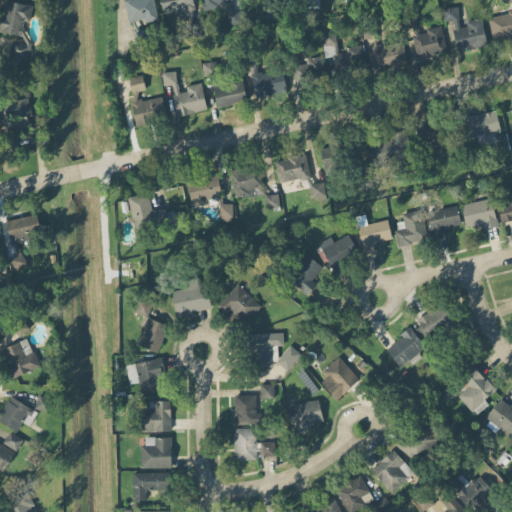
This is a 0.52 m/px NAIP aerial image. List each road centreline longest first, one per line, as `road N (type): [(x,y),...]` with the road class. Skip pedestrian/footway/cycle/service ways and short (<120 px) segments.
road 1 (residential): [(0,194),(511,72)]
road 2 (residential): [(202,496),(304,471),(363,428)]
road 3 (residential): [(202,511),(200,352)]
road 4 (residential): [(386,290),(511,255)]
